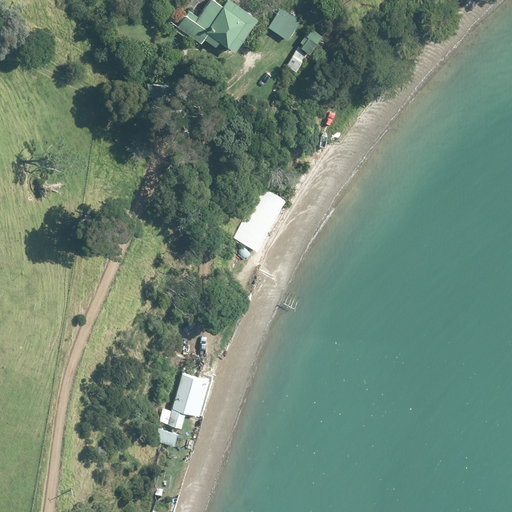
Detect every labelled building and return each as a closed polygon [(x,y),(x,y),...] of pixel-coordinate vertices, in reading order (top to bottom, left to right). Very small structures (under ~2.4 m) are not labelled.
[(185,14),(175,28),(184,34),(186,31),(201,42),(204,37),(216,45),(219,41),(227,46),(228,46),(234,50),(257,19),(230,0),(226,0),(223,6),(214,0),(210,0),(199,16),(189,10),(186,14),(185,14)] [(286,39),(300,20),(281,7),(267,26),(286,39)] [(309,52),(321,35),(310,27),(300,42),(304,44),(302,47),(309,52)] [(261,189),(234,238),(256,251),(284,201),(261,189)] [(191,343),(178,342),(177,355),(190,356),(191,343)] [(198,416),(207,382),(207,380),(181,373),(167,425),(180,429),(184,415),(187,416),(188,413),(198,416)] [(153,441),(173,445),(177,432),(157,428),(153,441)]
